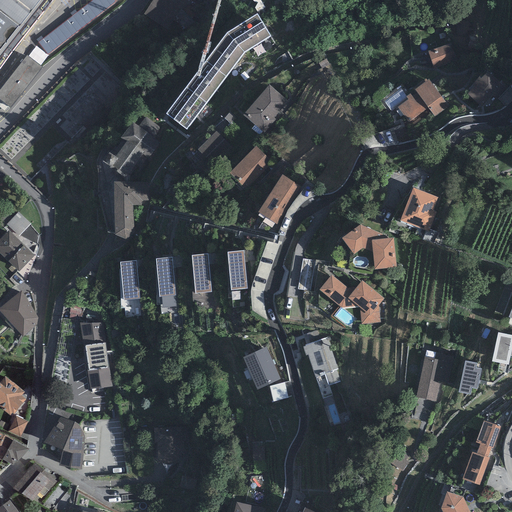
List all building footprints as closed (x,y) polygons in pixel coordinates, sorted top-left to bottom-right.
[(0,0),(0,52),(41,0),(0,0)] [(117,10),(110,0),(101,0),(37,43),(47,57),(117,10)] [(178,0),(153,0),(144,17),(166,30),(182,2),(178,0)] [(451,44),(428,53),(434,68),(457,60),(451,44)] [(41,68),(27,57),(0,90),(0,99),(10,108),(41,68)] [(502,85),(487,72),(481,79),(479,78),(472,86),(474,88),(468,95),(482,108),(502,85)] [(449,105),(429,80),(395,107),(408,123),(428,108),(435,117),(449,105)] [(289,103),(269,86),(243,117),(264,134),(289,103)] [(198,114),(193,117),(196,122),(201,119),(198,114)] [(160,129),(145,118),(138,127),(133,124),(124,136),(129,139),(115,158),(109,153),(101,163),(127,182),(130,178),(127,176),(143,155),(148,159),(159,144),(153,139),(160,129)] [(200,148),(198,150),(205,156),(208,159),(225,142),(216,132),(200,148)] [(198,150),(200,148),(196,145),(184,156),(195,166),(205,156),(198,150)] [(272,162),(256,147),(229,176),(245,191),(272,162)] [(0,184),(8,174),(0,167),(0,184)] [(285,208),(298,186),(282,175),(258,213),(276,225),(285,208)] [(147,183),(114,183),(116,236),(125,240),(132,235),(133,207),(148,201),(147,183)] [(438,199),(413,189),(400,222),(429,232),(436,213),(433,212),(438,199)] [(19,236),(30,224),(18,212),(7,225),(19,236)] [(360,226),(342,239),(354,255),(362,248),(372,252),(374,270),(396,268),(394,239),(379,240),(378,233),(360,226)] [(34,257),(8,231),(0,239),(0,254),(18,273),(34,257)] [(243,251),(227,253),(231,291),(247,289),(243,251)] [(208,254),(192,256),(196,294),(212,292),(208,254)] [(172,258),(156,260),(159,298),(176,296),(172,258)] [(136,261),(119,263),(123,301),(139,299),(136,261)] [(332,276),(319,291),(342,309),(357,307),(360,309),(362,324),(382,322),(379,305),(384,300),(363,281),(352,292),(332,276)] [(21,293),(0,308),(0,313),(23,338),(36,326),(38,319),(21,293)] [(104,323),(77,323),(88,391),(113,387),(104,323)] [(511,346),(511,336),(498,334),(492,363),(508,366),(511,346)] [(327,338),(304,346),(315,378),(325,374),(329,386),(342,381),(327,338)] [(266,348),(242,359),(258,392),(282,380),(266,348)] [(445,355),(426,351),(417,398),(436,402),(440,382),(447,383),(449,376),(442,367),(445,355)] [(59,358),(55,380),(66,382),(71,360),(59,358)] [(477,365),(465,362),(459,393),(470,396),(471,389),(477,390),(482,369),(476,368),(477,365)] [(24,393),(5,378),(0,383),(0,409),(9,417),(11,415),(13,416),(26,401),(21,397),(24,393)] [(286,384),(271,387),(274,403),(290,400),(286,384)] [(28,422),(16,416),(8,431),(20,437),(28,422)] [(79,425),(61,418),(44,444),(63,452),(59,467),(82,470),(85,438),(79,425)] [(500,427),(483,421),(476,444),(480,445),(477,455),(487,458),(491,448),(493,449),(500,427)] [(187,428),(153,429),(154,444),(157,444),(158,463),(182,462),(182,454),(184,454),(183,440),(187,440),(187,428)] [(12,441),(2,436),(0,441),(0,459),(1,461),(12,441)] [(29,450),(12,441),(1,461),(13,466),(16,462),(18,462),(29,450)] [(264,447),(252,447),(252,461),(265,461),(264,447)] [(479,486),(489,459),(487,458),(477,455),(472,453),(462,480),(479,486)] [(57,482),(35,464),(13,490),(32,502),(40,493),(44,496),(57,482)] [(198,479),(183,474),(179,487),(194,492),(198,479)] [(470,511),(463,498),(446,493),(441,510),(441,511),(470,511)] [(0,511),(17,511),(9,501),(0,507),(0,511)] [(234,511),(264,511),(265,509),(236,502),(234,511)]
